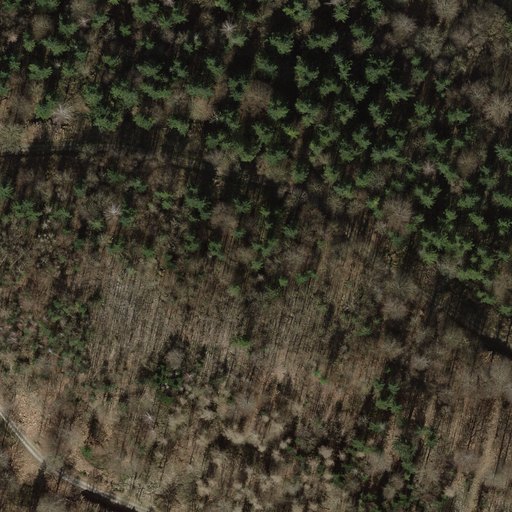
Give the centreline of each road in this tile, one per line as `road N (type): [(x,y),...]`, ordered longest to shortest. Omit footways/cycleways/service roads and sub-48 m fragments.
road 1 (track): [(511,347),(454,315),(323,205),(280,185),(118,149),(0,152)]
road 2 (track): [(0,406),(41,457),(146,511)]
